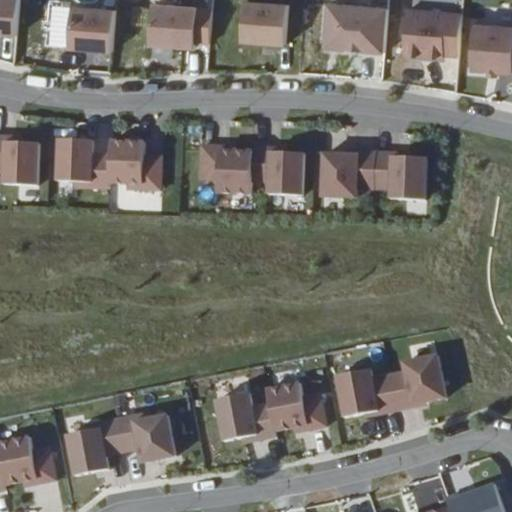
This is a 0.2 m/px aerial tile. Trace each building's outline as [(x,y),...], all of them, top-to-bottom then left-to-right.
[(0,0),(0,32),(15,33),(16,0),(0,0)] [(143,29),(148,0),(115,0),(114,9),(95,5),(95,0),(70,0),(70,3),(53,0),(51,0),(49,11),(63,13),(55,52),(92,59),(94,50),(110,53),(115,24),(143,29)] [(284,43),(288,4),(243,0),(240,40),(284,43)] [(143,45),(192,47),(193,3),(144,1),(143,45)] [(384,52),(387,8),(328,4),(324,47),(384,52)] [(443,54),(458,55),(461,14),(407,9),(403,54),(443,57),(443,54)] [(511,28),(474,25),(471,70),(511,73),(511,28)] [(63,189),(162,191),(163,154),(144,154),(144,140),(100,139),(100,137),(50,135),(49,183),(63,183),(63,189)] [(0,184),(37,185),(38,137),(0,136),(0,184)] [(255,193),(301,195),(304,151),(198,144),(195,189),(255,193)] [(315,196),(425,198),(426,153),(315,152),(315,196)] [(370,368),(331,373),(337,417),(445,403),(439,354),(396,360),(398,371),(371,375),(370,368)] [(217,444),(326,425),(320,390),(302,393),(300,381),(254,389),(254,390),(209,398),(217,444)] [(98,419),(98,416),(61,419),(66,476),(108,473),(107,455),(132,453),(133,462),(174,459),(170,413),(98,419)] [(0,489),(57,478),(50,445),(29,449),(27,435),(0,440),(0,489)] [(446,508),(447,511),(500,511),(492,486),(460,497),(459,494),(443,499),(446,508)]
